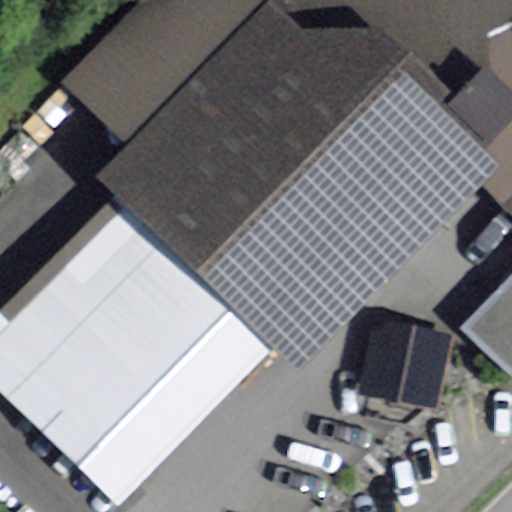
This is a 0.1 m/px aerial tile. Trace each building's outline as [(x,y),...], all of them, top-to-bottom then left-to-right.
[(455,32),(462,82),(483,79),(511,74),(511,26),(511,23),(455,32)] [(289,47),(0,342),(0,348),(141,487),(476,145),(386,58),(372,74),(345,47),(289,47)] [(480,139),(511,105),(511,74),(483,79),(487,83),(456,115),(480,139)] [(511,190),(506,197),(511,202),(511,286),(468,332),(511,375),(511,190)] [(380,335),(371,383),(431,395),(441,348),(380,335)]
